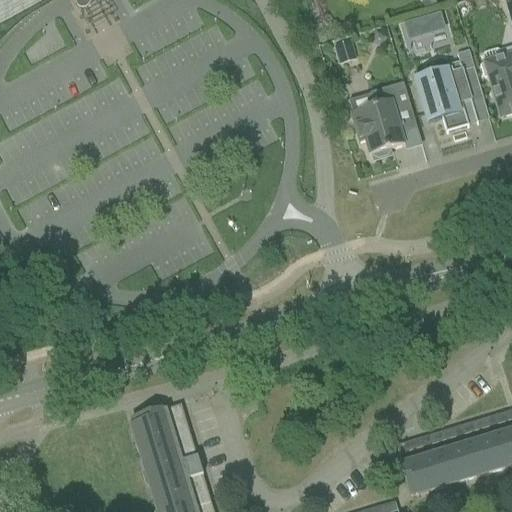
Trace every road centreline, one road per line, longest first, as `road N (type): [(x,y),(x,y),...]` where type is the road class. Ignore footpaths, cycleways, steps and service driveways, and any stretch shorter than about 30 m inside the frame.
road 1 (residential): [(272,511),(316,492),(511,331)]
road 2 (tertiary): [(0,402),(263,329)]
road 3 (unclassified): [(324,229),(319,141),(305,87),(259,0)]
road 4 (residential): [(380,224),(391,189),(511,151)]
road 5 (residential): [(219,391),(255,509),(264,511)]
